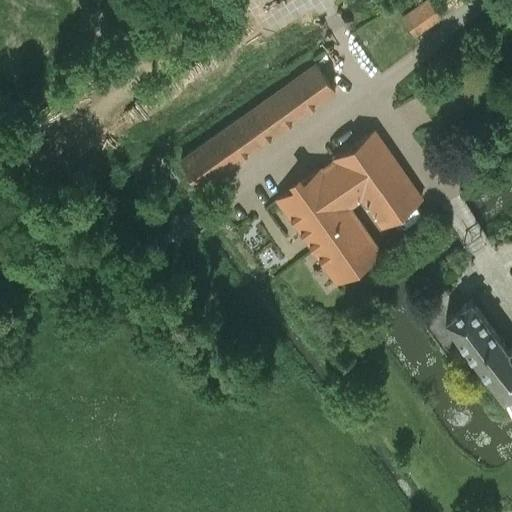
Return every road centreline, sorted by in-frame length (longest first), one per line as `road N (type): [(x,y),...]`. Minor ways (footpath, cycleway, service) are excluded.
road 1 (track): [(0,256),(93,259),(128,249),(355,107),(492,0)]
road 2 (track): [(374,92),(511,292)]
